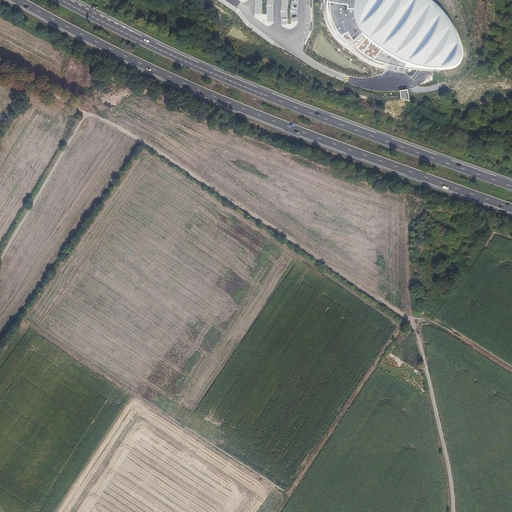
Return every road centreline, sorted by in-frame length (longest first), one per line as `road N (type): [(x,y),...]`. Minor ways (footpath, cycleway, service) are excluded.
road 1 (motorway): [(19,0),(222,100),(511,208)]
road 2 (track): [(401,326),(144,149),(25,322)]
road 3 (motorway): [(511,185),(267,96),(61,0)]
road 4 (track): [(87,114),(156,150),(414,320)]
road 5 (track): [(288,496),(25,322)]
road 6 (track): [(278,511),(408,316)]
road 7 (track): [(452,511),(414,320)]
